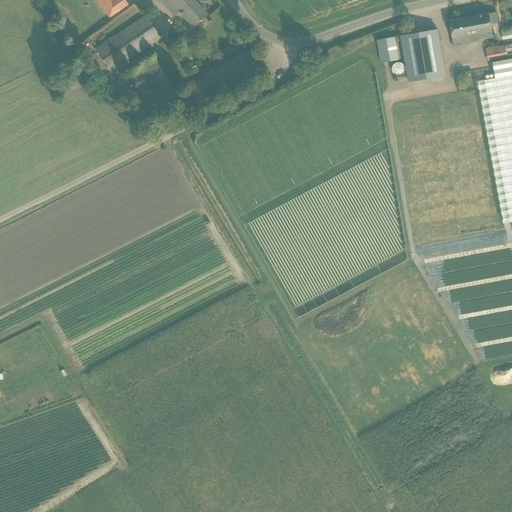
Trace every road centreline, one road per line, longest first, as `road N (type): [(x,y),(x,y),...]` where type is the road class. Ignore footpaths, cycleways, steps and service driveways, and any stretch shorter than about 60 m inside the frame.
road 1 (unclassified): [(0,220),(270,83),(293,46)]
road 2 (unclassified): [(293,46),(444,0)]
